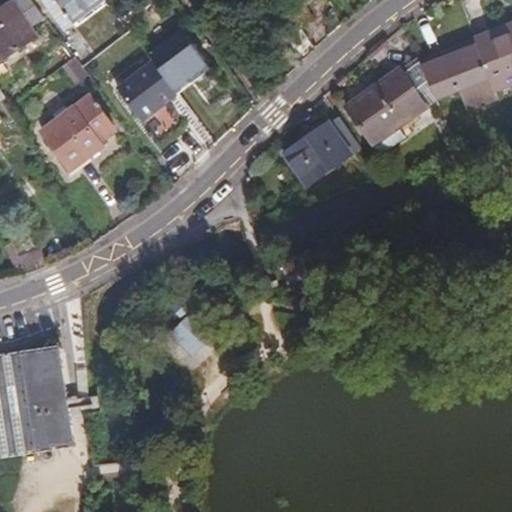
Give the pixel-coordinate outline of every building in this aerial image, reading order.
[(37,22),(22,0),(19,0),(10,6),(9,4),(0,9),(0,60),(31,41),(24,30),(37,22)] [(96,0),(45,0),(69,30),(101,6),(96,0)] [(293,1),(279,11),(282,16),(297,36),(311,26),(293,1)] [(297,36),(282,16),(270,25),(292,55),(304,46),(297,36)] [(474,37),(475,40),(494,87),(511,79),(511,23),(501,27),(474,37)] [(224,67),(201,37),(166,64),(188,94),(224,67)] [(420,63),(434,95),(459,86),(466,105),(496,92),(494,87),(475,40),(453,49),(420,63)] [(180,91),(158,62),(122,89),(144,118),(180,91)] [(434,95),(420,63),(419,62),(401,70),(404,75),(421,104),(435,97),(434,95)] [(349,108),(372,145),(400,129),(426,114),(421,104),(404,75),(385,87),(349,108)] [(108,135),(84,102),(36,137),(64,174),(86,158),(95,151),(92,146),(108,135)] [(296,185),(350,152),(331,121),(290,146),(277,154),(296,185)] [(400,129),(372,145),(377,152),(405,136),(400,129)] [(189,302),(181,295),(178,292),(170,301),(181,311),(189,302)] [(164,307),(175,317),(181,311),(170,301),(164,307)] [(192,341),(205,327),(202,325),(191,314),(179,328),(192,341)] [(211,332),(205,327),(192,341),(198,346),(211,332)] [(0,452),(68,441),(61,394),(52,342),(0,350),(0,452)]
